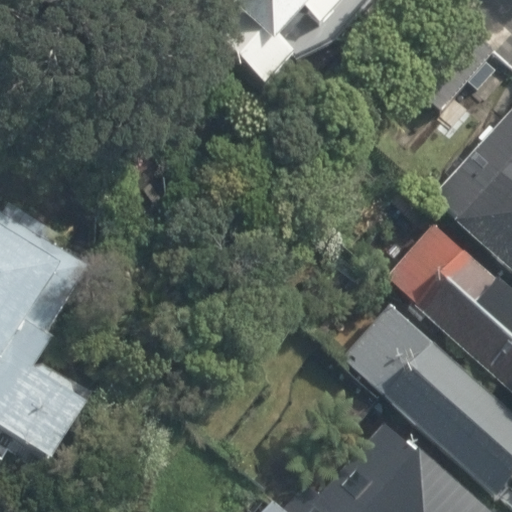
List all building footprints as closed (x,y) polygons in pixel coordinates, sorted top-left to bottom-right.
[(331,38),(338,45),(384,0),(261,0),(214,48),(270,98),(331,38)] [(443,115),(494,58),(450,19),(399,76),(443,115)] [(511,113),(433,199),(457,221),(453,225),(511,279),(511,113)] [(0,432),(52,464),(93,394),(40,365),(53,345),(44,339),(85,271),(54,252),(61,240),(9,208),(4,218),(0,215),(0,432)] [(511,300),(434,230),(386,283),(511,397),(511,300)] [(511,420),(391,309),(343,361),(493,500),(506,484),(511,484),(511,420)] [(308,487),(285,511),(485,511),(411,443),(407,447),(384,427),(320,498),(308,487)] [(285,511),(275,503),(266,511),(285,511)]
